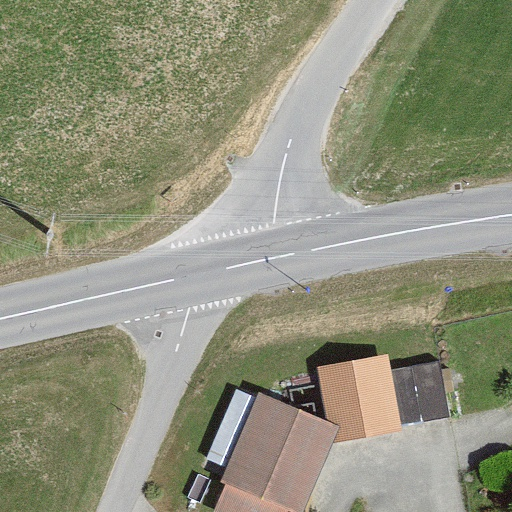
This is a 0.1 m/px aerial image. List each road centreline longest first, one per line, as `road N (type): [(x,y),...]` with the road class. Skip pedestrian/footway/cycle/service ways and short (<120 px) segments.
road 1 (unclassified): [(368,0),(306,95),(278,171),(271,256)]
road 2 (unclassified): [(107,511),(200,270)]
road 3 (tertiary): [(271,256),(511,213)]
road 4 (tertiary): [(0,316),(200,270)]
